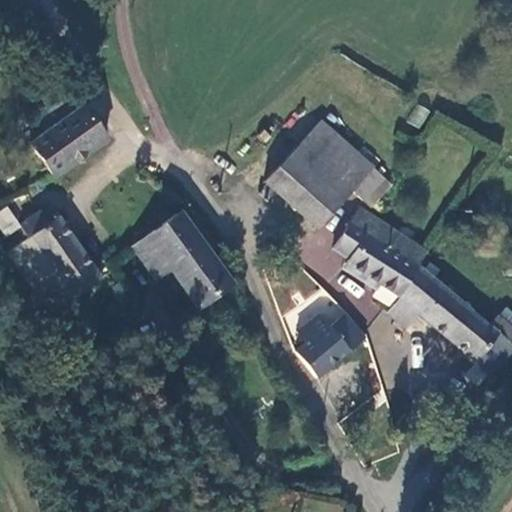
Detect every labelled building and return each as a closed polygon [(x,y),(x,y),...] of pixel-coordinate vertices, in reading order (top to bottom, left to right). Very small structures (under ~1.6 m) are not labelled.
[(64,90),(51,101),(62,116),(76,105),(64,90)] [(50,180),(102,139),(76,105),(62,116),(51,101),(29,118),(40,132),(22,145),(50,180)] [(407,124),(421,129),(429,109),(415,103),(407,124)] [(354,151),(318,120),(298,143),(331,174),(354,151)] [(331,174),(298,143),(265,178),(313,226),(349,190),(370,166),(354,151),(331,174)] [(360,202),(384,177),(370,166),(349,190),(360,202)] [(99,279),(52,211),(39,207),(19,224),(27,236),(5,251),(49,314),(99,279)] [(178,208),(144,235),(169,269),(196,308),(232,282),(178,208)] [(333,248),(348,257),(345,260),(374,280),(397,293),(416,263),(424,248),(359,208),(333,248)] [(169,269),(144,235),(128,247),(153,281),(169,269)] [(366,291),(374,280),(345,260),(339,267),(366,291)] [(397,293),(415,312),(490,376),(511,350),(511,346),(506,342),(511,335),(511,325),(497,313),(486,325),(416,263),(397,293)] [(397,293),(385,309),(405,325),(415,312),(397,293)] [(304,343),(325,325),(317,313),(295,331),(304,343)] [(317,377),(347,351),(337,338),(325,325),(304,343),(295,351),(317,377)] [(347,351),(360,339),(349,326),(337,338),(347,351)]
